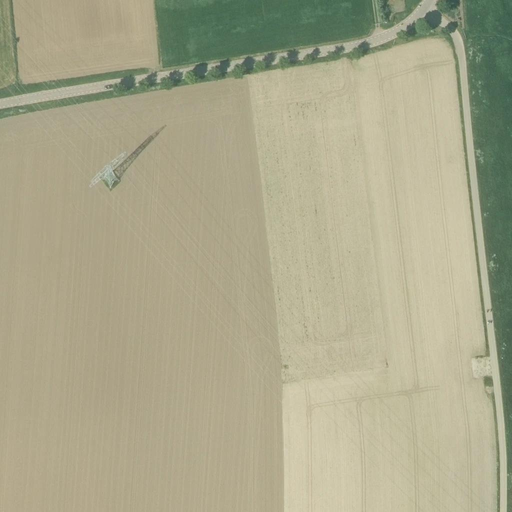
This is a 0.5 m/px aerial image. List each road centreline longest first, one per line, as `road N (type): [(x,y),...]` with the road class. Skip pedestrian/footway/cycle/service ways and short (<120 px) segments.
road 1 (unclassified): [(502,511),(503,456),(460,48),(423,10)]
road 2 (tertiary): [(0,105),(355,47),(403,28),(423,10)]
